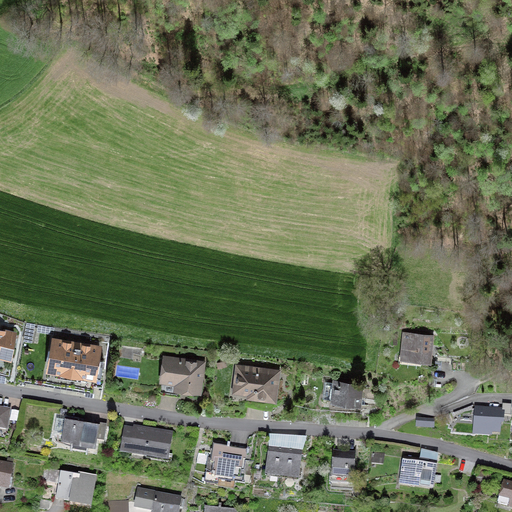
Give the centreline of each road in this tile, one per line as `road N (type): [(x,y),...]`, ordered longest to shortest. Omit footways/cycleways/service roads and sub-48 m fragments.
road 1 (residential): [(0,385),(175,417),(376,432)]
road 2 (residential): [(376,432),(511,465)]
